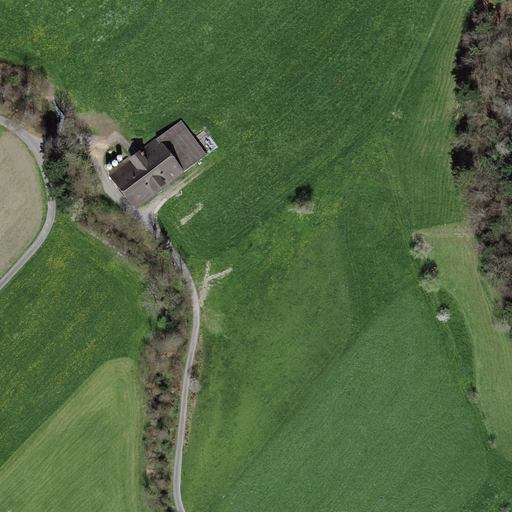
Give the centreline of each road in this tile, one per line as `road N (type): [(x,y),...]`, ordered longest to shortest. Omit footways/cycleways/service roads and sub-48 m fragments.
road 1 (unclassified): [(39,151),(83,135),(96,147),(111,189),(186,265),(198,319),(180,439),(183,511)]
road 2 (unclassified): [(39,151),(52,185),(51,219),(0,286)]
